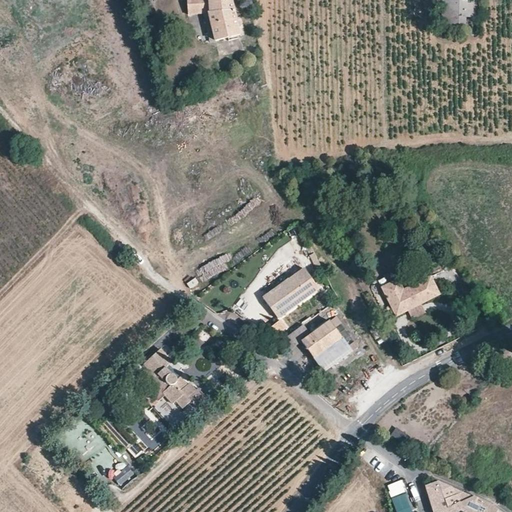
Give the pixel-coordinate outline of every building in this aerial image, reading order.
[(230,0),(189,0),(190,12),(204,13),(211,38),(239,36),(230,0)] [(474,0),(443,0),(444,28),(475,28),(474,0)] [(265,298),(280,320),(320,292),(305,270),(265,298)] [(398,282),(382,290),(397,318),(439,296),(430,279),(404,292),(398,282)] [(312,336),(302,343),(324,374),(352,353),(330,323),(312,336)] [(304,327),(283,343),(290,352),(302,343),(312,336),(304,327)] [(272,328),(266,333),(273,341),(279,336),(272,328)] [(164,369),(169,365),(164,359),(167,356),(160,349),(143,365),(155,378),(158,375),(168,385),(171,386),(163,394),(173,404),(176,401),(183,409),(190,402),(187,398),(195,391),(189,384),(187,385),(180,377),(176,381),(175,377),(174,376),(173,376),(170,376),(164,369)] [(171,363),(169,365),(164,369),(170,376),(173,376),(174,376),(175,377),(176,381),(180,377),(182,375),(171,363)] [(187,398),(190,402),(193,405),(204,395),(197,388),(195,391),(187,398)] [(153,451),(165,442),(157,432),(150,438),(139,423),(131,429),(143,443),(146,441),(153,451)] [(404,480),(387,486),(391,496),(408,489),(404,480)] [(436,482),(426,486),(435,511),(463,511),(461,503),(471,497),(436,482)] [(396,511),(412,511),(406,494),(391,499),(396,511)] [(497,511),(493,508),(471,497),(461,503),(463,511),(497,511)]
